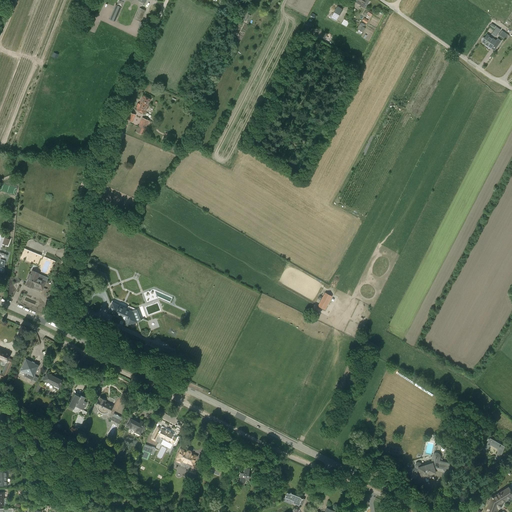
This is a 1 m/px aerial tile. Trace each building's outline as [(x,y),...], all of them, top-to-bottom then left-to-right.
[(369,1),(368,0),(354,0),(356,1),(355,3),(364,9),(369,1)] [(330,18),(336,21),(344,6),(335,1),(333,4),(337,6),(330,18)] [(116,5),(111,16),(109,19),(115,22),(121,7),(116,5)] [(145,10),(139,7),(134,19),(140,22),(138,25),(139,25),(138,28),(142,29),(145,24),(140,22),(145,10)] [(501,29),(497,27),(491,34),(495,37),(501,29)] [(507,34),(502,30),(498,35),(504,39),(507,34)] [(496,40),(487,34),(482,42),(486,44),(486,43),(492,47),(494,45),(497,47),(501,41),(497,38),(496,40)] [(143,95),(139,104),(138,103),(135,108),(137,109),(136,110),(144,114),(151,99),(143,95)] [(133,114),(126,111),(123,118),(122,118),(119,125),(123,127),(126,120),(130,122),(133,114)] [(149,121),(142,118),(135,132),(142,135),(149,121)] [(39,273),(32,270),(30,275),(29,275),(28,278),(29,278),(26,284),(33,287),(34,285),(41,288),(44,281),(36,278),(39,273)] [(325,309),(332,296),(325,292),(318,305),(325,309)] [(126,323),(127,326),(130,325),(130,324),(136,322),(133,312),(112,303),(108,312),(121,318),(121,319),(124,321),(125,321),(126,323)] [(368,340),(367,341),(364,347),(366,348),(372,351),(374,348),(376,345),(372,343),(368,340)] [(0,350),(0,361),(1,362),(2,359),(7,361),(6,362),(2,373),(1,372),(0,374),(0,377),(5,380),(10,369),(13,363),(10,362),(10,359),(8,358),(10,354),(0,351),(0,350)] [(35,375),(34,375),(39,366),(26,359),(20,370),(26,373),(24,376),(32,380),(35,375)] [(63,380),(55,376),(47,372),(44,376),(41,375),(38,381),(34,391),(38,392),(42,382),(43,379),(54,385),(53,387),(58,390),(59,387),(63,380)] [(80,396),(74,394),(68,406),(73,409),(75,406),(83,410),(87,402),(83,401),(85,397),(80,395),(80,396)] [(105,401),(100,398),(96,406),(109,413),(113,406),(104,402),(105,401)] [(123,417),(114,413),(110,420),(119,424),(123,417)] [(134,419),(129,416),(127,420),(128,421),(126,426),(130,428),(131,427),(136,429),(134,432),(139,435),(141,431),(143,432),(145,427),(144,426),(145,423),(140,420),(139,423),(133,420),(134,419)] [(157,428),(152,439),(156,441),(161,444),(163,440),(169,442),(172,444),(175,438),(172,437),(173,434),(162,429),(161,429),(157,428)] [(505,446),(490,438),(487,443),(482,450),(485,452),(491,445),(498,449),(495,459),(499,460),(505,446)] [(151,447),(144,445),(142,450),(149,452),(149,453),(153,455),(155,448),(151,446),(151,447)] [(191,451),(189,450),(187,451),(186,451),(186,452),(180,450),(181,449),(180,451),(179,450),(178,453),(179,454),(176,458),(177,459),(176,462),(180,463),(181,463),(183,464),(184,465),(184,464),(188,466),(187,468),(190,470),(190,472),(196,475),(199,468),(193,465),(197,456),(191,454),(192,453),(191,453),(191,452),(191,451)] [(424,465),(421,466),(421,464),(420,464),(420,463),(419,463),(418,463),(417,463),(416,464),(415,465),(415,466),(416,467),(408,469),(411,479),(419,477),(419,478),(420,479),(420,480),(421,480),(422,480),(423,480),(424,480),(424,479),(425,479),(425,478),(424,476),(427,475),(428,477),(431,476),(430,474),(436,472),(435,471),(437,470),(445,472),(447,465),(439,464),(440,457),(441,456),(441,455),(440,455),(440,454),(439,453),(438,452),(437,452),(436,452),(435,452),(434,453),(433,454),(433,455),(432,455),(431,463),(427,464),(426,463),(425,464),(424,464),(424,465)] [(219,475),(220,473),(220,472),(221,473),(222,471),(223,471),(225,466),(223,465),(224,464),(217,461),(217,462),(212,460),(208,468),(214,470),(213,472),(219,475)] [(250,468),(244,467),(243,472),(240,472),(239,477),(241,477),(240,481),(244,482),(244,480),(248,481),(249,476),(248,475),(250,468)] [(511,496),(511,491),(509,486),(500,491),(497,493),(492,496),(491,496),(486,502),(488,505),(485,511),(496,511),(498,507),(501,503),(511,496)] [(290,492),(286,492),(285,492),(284,497),(293,501),(292,503),(298,505),(299,504),(302,505),(304,499),(300,497),(290,493),(290,492)]
